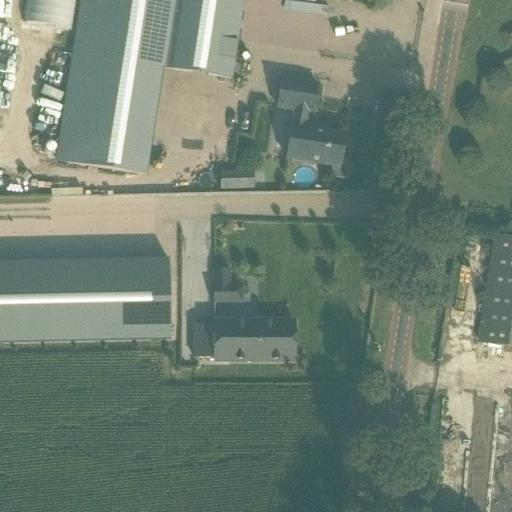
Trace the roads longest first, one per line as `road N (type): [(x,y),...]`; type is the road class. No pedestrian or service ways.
road 1 (tertiary): [(375,511),(455,0)]
road 2 (track): [(0,212),(423,209)]
